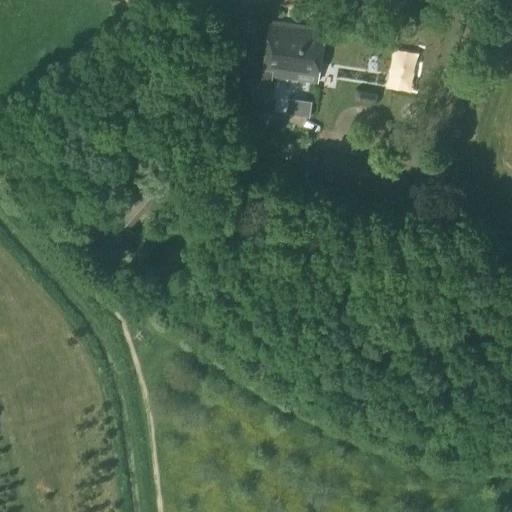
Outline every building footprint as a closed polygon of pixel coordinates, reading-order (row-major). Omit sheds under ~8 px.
[(315,81),(322,29),(270,22),(263,74),(315,81)] [(269,114),(274,83),(243,78),(239,103),(241,104),(240,110),(269,114)] [(287,98),(285,114),(309,117),(311,101),(287,98)] [(259,137),(260,123),(239,122),(238,135),(259,137)] [(310,153),(292,147),(287,159),(305,166),(310,153)] [(340,180),(348,156),(326,148),(317,172),(340,180)] [(371,165),(362,188),(397,201),(406,177),(371,165)] [(125,248),(135,236),(127,229),(164,187),(153,177),(106,231),(125,248)]
